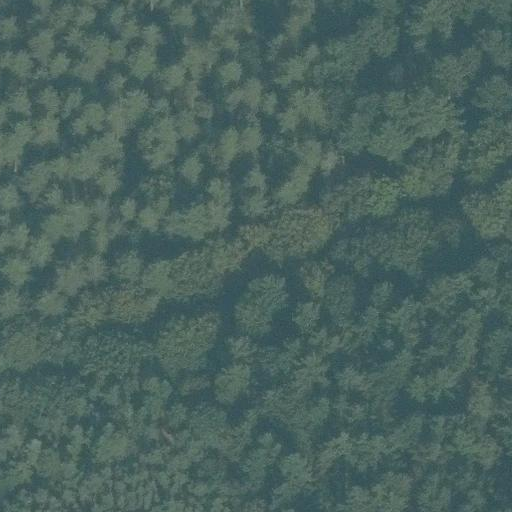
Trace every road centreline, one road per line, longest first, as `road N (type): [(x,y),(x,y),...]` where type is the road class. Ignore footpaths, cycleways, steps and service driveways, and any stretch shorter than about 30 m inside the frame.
road 1 (track): [(0,404),(511,190)]
road 2 (track): [(366,250),(306,0)]
